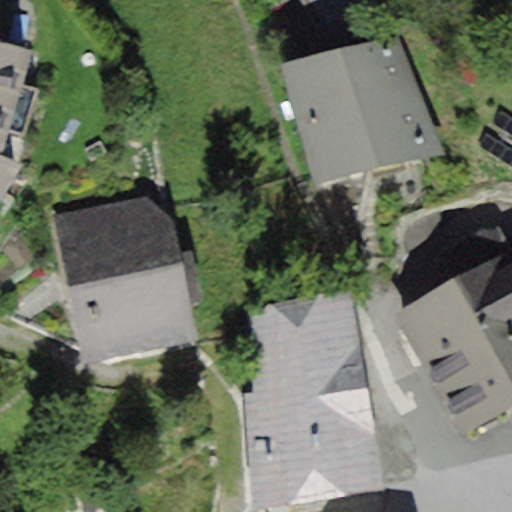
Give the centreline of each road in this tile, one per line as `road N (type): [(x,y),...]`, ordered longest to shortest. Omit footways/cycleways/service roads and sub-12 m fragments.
road 1 (track): [(224,511),(217,411),(196,361),(135,374),(0,339)]
road 2 (unclassified): [(492,511),(462,487),(362,511)]
